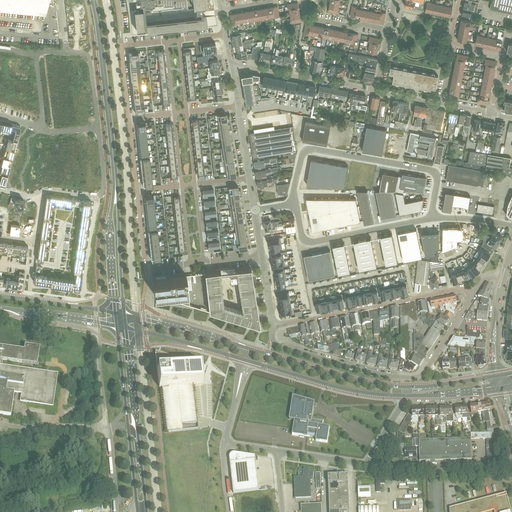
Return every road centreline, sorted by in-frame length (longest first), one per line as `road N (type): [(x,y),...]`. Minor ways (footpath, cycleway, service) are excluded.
road 1 (residential): [(432,218),(437,179),(428,169),(313,149),(302,155),(295,203)]
road 2 (residential): [(272,326),(449,290),(474,294)]
road 3 (residential): [(34,241),(29,284),(82,291),(98,198)]
road 4 (secondary): [(115,183),(93,0)]
road 5 (primary): [(404,387),(240,346)]
road 6 (residential): [(295,203),(310,241),(432,218)]
road 7 (primary): [(246,360),(341,388),(403,395)]
road 8 (residential): [(491,112),(502,57),(451,44),(459,0)]
road 9 (unclassified): [(511,464),(364,464)]
road 10 (residential): [(402,377),(281,346),(272,326)]
road 11 (residential): [(375,90),(231,68)]
road 12 (secondary): [(124,315),(115,183)]
road 13 (residential): [(98,127),(88,54),(35,53)]
road 14 (primary): [(126,328),(246,360)]
road 15 (primary): [(240,346),(124,315)]
